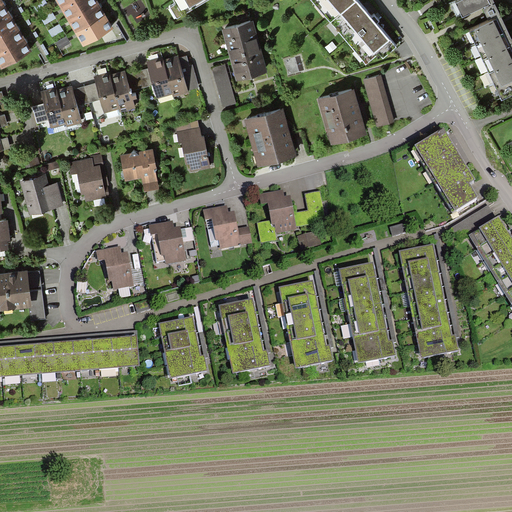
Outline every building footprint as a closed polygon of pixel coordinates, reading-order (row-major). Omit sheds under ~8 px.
[(0,0),(0,60),(3,65),(32,48),(29,43),(22,31),(15,18),(7,6),(4,0),(0,0)] [(58,0),(84,42),(114,24),(112,20),(106,10),(100,0),(58,0)] [(173,0),(170,2),(177,13),(199,0),(173,0)] [(316,0),(329,15),(347,0),(316,0)] [(361,0),(347,0),(329,15),(365,58),(378,47),(383,52),(396,41),(375,17),(361,0)] [(492,0),(461,0),(452,5),(458,17),(461,16),(463,18),(483,9),(495,4),(492,0)] [(489,22),(469,32),(502,102),(511,97),(511,39),(501,16),(489,22)] [(253,17),(224,25),(233,59),(238,75),(267,67),(253,17)] [(164,57),(173,90),(174,93),(189,89),(184,70),(179,52),(164,57)] [(163,55),(148,59),(153,75),(159,94),(173,90),(164,57),(163,55)] [(225,63),(213,66),(223,104),(235,101),(225,63)] [(111,71),(120,105),(121,108),(136,103),(130,84),(125,67),(111,71)] [(110,69),(95,74),(100,90),(105,109),(120,105),(111,71),(110,69)] [(383,71),(366,76),(379,123),(396,118),(383,71)] [(58,87),(67,120),(68,123),(83,119),(77,99),(72,82),(58,87)] [(355,83),(320,93),(332,137),(368,127),(355,83)] [(57,85),(42,89),(47,104),(52,124),(67,120),(58,87),(57,85)] [(282,101),(246,113),(260,159),(296,148),(282,101)] [(191,123),(176,126),(179,141),(182,140),(186,160),(190,159),(192,170),(211,166),(208,149),(204,133),(203,133),(199,118),(191,120),(191,123)] [(446,129),(415,148),(455,212),(480,197),(472,184),(478,181),(446,129)] [(0,160),(1,160),(0,155),(0,148),(9,146),(7,136),(0,137),(0,160)] [(153,147),(122,152),(126,177),(142,174),(144,187),(159,185),(153,147)] [(102,155),(70,162),(72,170),(79,168),(83,191),(85,191),(86,198),(110,193),(102,155)] [(21,179),(29,211),(63,203),(57,180),(48,182),(45,173),(21,179)] [(284,189),(261,193),(263,202),(270,200),(273,219),(275,231),(298,227),(297,225),(295,211),(292,194),(285,195),(284,189)] [(309,209),(295,211),(297,225),(326,219),(321,190),(306,192),(309,209)] [(228,206),(205,210),(207,219),(213,218),(219,248),(251,242),(248,227),(239,228),(236,210),(229,212),(228,206)] [(469,235),(496,218),(489,207),(453,228),(460,240),(469,235)] [(502,221),(499,216),(496,218),(469,235),(511,303),(511,237),(509,233),(502,221)] [(0,245),(9,244),(8,237),(11,236),(9,217),(0,217),(0,245)] [(275,231),(273,219),(258,222),(262,241),(277,238),(275,231)] [(174,222),(150,226),(152,235),(160,234),(165,264),(188,259),(181,226),(175,227),(174,222)] [(299,235),(301,247),(320,243),(317,231),(299,235)] [(433,244),(401,251),(421,356),(457,349),(455,335),(451,335),(450,329),(447,315),(444,302),(442,289),(439,276),(437,264),(434,250),(433,244)] [(120,246),(97,250),(98,258),(106,257),(110,280),(113,279),(114,288),(134,285),(128,250),(121,251),(120,246)] [(373,263),(339,270),(358,363),(395,356),(392,341),(389,341),(387,333),(385,320),(382,307),(379,294),(377,281),(374,268),(373,263)] [(0,269),(0,303),(29,300),(32,300),(28,271),(27,266),(0,269)] [(32,300),(29,300),(32,319),(47,317),(40,270),(28,271),(32,300)] [(312,282),(279,289),(296,368),(333,361),(330,347),(326,348),(324,338),(321,325),(319,312),(316,300),(313,286),(312,282)] [(252,299),(220,306),(234,372),(271,364),(268,351),(264,352),(262,343),(259,330),(256,317),(253,304),(252,299)] [(193,316),(161,323),(173,378),(209,370),(206,355),(202,356),(200,348),(198,335),(195,321),(193,316)] [(0,377),(140,366),(137,335),(128,335),(108,337),(89,338),(70,340),(51,342),(31,343),(12,345),(0,345),(0,377)]
